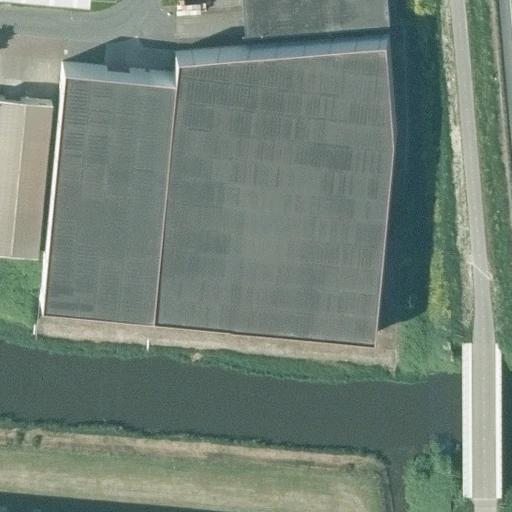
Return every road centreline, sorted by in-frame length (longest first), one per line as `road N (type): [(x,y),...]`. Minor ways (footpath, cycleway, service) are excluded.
road 1 (unclassified): [(483,511),(482,343),(456,0)]
road 2 (unclassified): [(137,0),(94,24),(0,17)]
